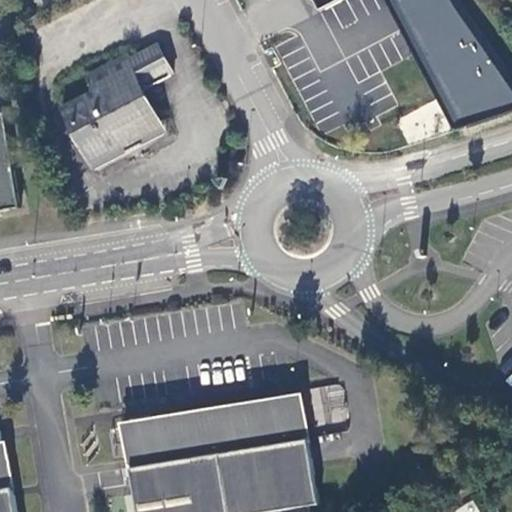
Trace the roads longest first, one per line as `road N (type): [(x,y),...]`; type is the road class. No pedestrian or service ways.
road 1 (tertiary): [(511,145),(401,176),(333,184)]
road 2 (unknown): [(339,43),(368,89),(389,90),(472,59)]
road 3 (tertiary): [(357,229),(407,203),(511,177)]
road 4 (tertiary): [(0,282),(145,258)]
road 5 (tertiary): [(259,259),(281,277),(318,280),(348,257),(357,229)]
road 6 (unclassified): [(314,176),(239,73)]
road 7 (unclassified): [(239,73),(262,147),(264,191)]
